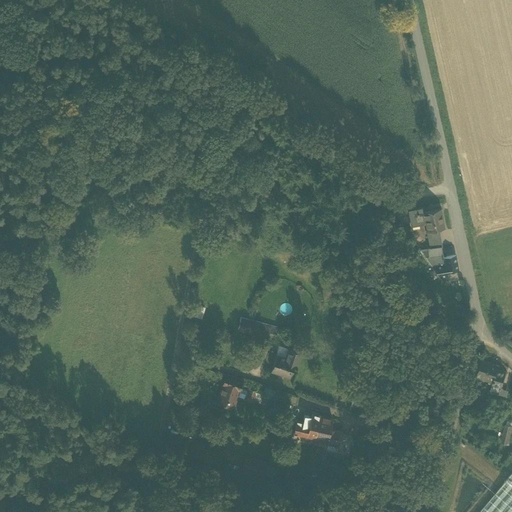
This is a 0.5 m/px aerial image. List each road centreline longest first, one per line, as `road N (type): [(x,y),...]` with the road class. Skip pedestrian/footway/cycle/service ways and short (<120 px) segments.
road 1 (track): [(237,88),(199,231),(146,511)]
road 2 (track): [(237,88),(392,190),(449,188)]
road 3 (unclassified): [(449,188),(407,0)]
road 4 (residential): [(477,317),(444,469)]
road 5 (residential): [(449,188),(477,317)]
